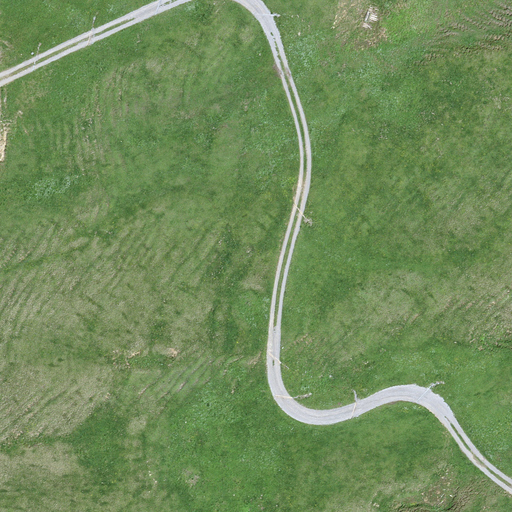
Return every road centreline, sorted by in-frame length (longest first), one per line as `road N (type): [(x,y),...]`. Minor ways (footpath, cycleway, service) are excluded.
road 1 (track): [(511,485),(474,456),(443,411),(415,393),(325,416),(292,410),(282,399),(272,358),(276,313),(305,151),(271,29),(246,0)]
road 2 (track): [(178,0),(0,81)]
